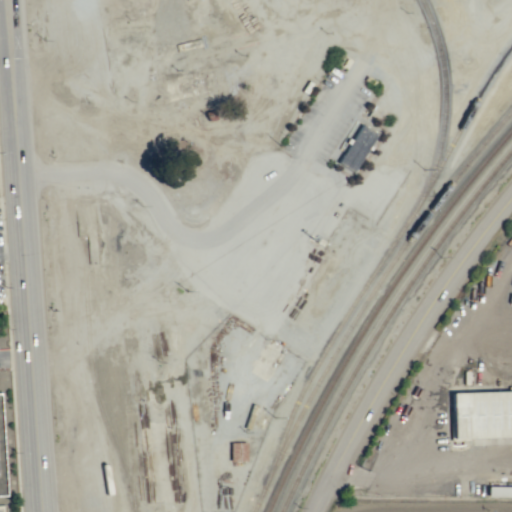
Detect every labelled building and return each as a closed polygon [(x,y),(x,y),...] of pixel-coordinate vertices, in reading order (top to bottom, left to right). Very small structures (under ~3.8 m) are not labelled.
[(361,125),(375,134),(351,172),(336,163),(361,125)] [(286,318),(306,331),(371,231),(349,216),(325,253),(327,255),(286,318)] [(449,394),(511,392),(511,439),(450,442),(449,394)] [(229,461),(245,461),(245,442),(229,443),(229,461)] [(487,496),(511,496),(511,486),(487,486),(487,496)]
